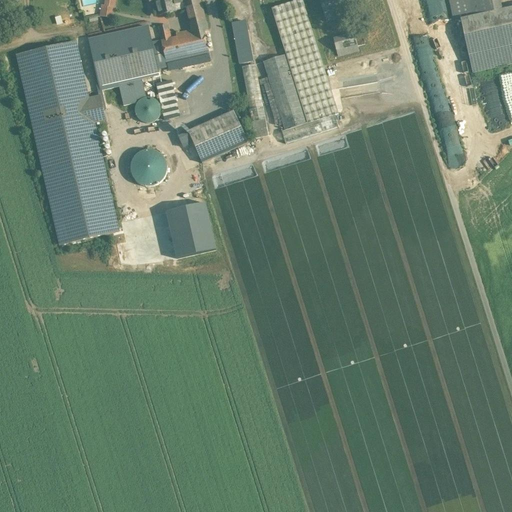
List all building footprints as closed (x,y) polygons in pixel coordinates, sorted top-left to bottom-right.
[(115,0),(105,0),(104,7),(102,7),(100,16),(106,17),(107,11),(111,12),(112,8),(115,6),(115,0)] [(149,0),(149,1),(154,0),(155,0),(159,15),(176,11),(172,0),(149,0)] [(172,0),(176,11),(188,8),(191,23),(190,24),(191,30),(192,34),(204,31),(204,32),(208,31),(200,0),(172,0)] [(339,115),(302,0),(300,0),(272,9),(286,55),(286,56),(307,124),(335,116),(339,115)] [(350,0),(319,0),(324,14),(331,12),(352,5),(350,0)] [(443,102),(414,0),(412,0),(402,3),(431,105),(443,102)] [(459,62),(447,3),(429,6),(441,66),(459,62)] [(352,5),(331,12),(333,20),(355,13),(352,5)] [(511,8),(460,20),(472,73),(511,64),(511,8)] [(331,12),(324,14),(326,22),(333,20),(331,12)] [(246,22),(232,24),(234,34),(248,32),(246,22)] [(168,25),(158,27),(161,41),(171,39),(168,25)] [(148,27),(89,40),(100,89),(159,76),(148,27)] [(171,39),(161,41),(166,61),(209,51),(204,32),(204,31),(192,34),(177,38),(171,39)] [(248,32),(234,34),(239,64),(253,62),(248,33),(248,32)] [(361,32),(354,34),(357,47),(365,45),(361,32)] [(354,34),(333,39),(338,57),(359,52),(357,47),(354,34)] [(76,43),(17,57),(60,246),(118,233),(93,123),(105,120),(100,98),(89,100),(76,43)] [(209,51),(166,61),(167,66),(184,63),(184,64),(202,60),(201,59),(210,57),(209,51)] [(286,56),(263,63),(285,131),(307,124),(286,56)] [(256,65),(242,68),(250,110),(263,108),(256,65)] [(170,81),(157,84),(158,90),(172,87),(170,81)] [(172,87),(158,90),(160,96),(173,93),(172,87)] [(173,93),(160,96),(165,120),(179,117),(173,93)] [(160,116),(161,111),(160,106),(157,102),(153,99),(148,98),(143,99),(139,102),(136,106),(135,111),(136,116),(139,120),(143,123),(148,124),(153,123),(157,120),(160,116)] [(457,134),(455,106),(438,106),(439,135),(457,134)] [(263,108),(250,110),(252,123),(255,139),(269,137),(263,108)] [(234,112),(188,132),(202,163),(248,143),(234,112)] [(285,131),(282,132),(285,144),(338,128),(335,116),(285,131)] [(147,151),(140,153),(134,158),(131,165),(131,173),(134,180),(140,185),(147,187),(155,187),(161,183),(166,177),(168,169),(166,162),(162,156),(155,152),(147,151)] [(484,158),(488,169),(494,166),(491,156),(484,158)] [(205,204),(167,213),(177,259),(216,251),(205,204)]
